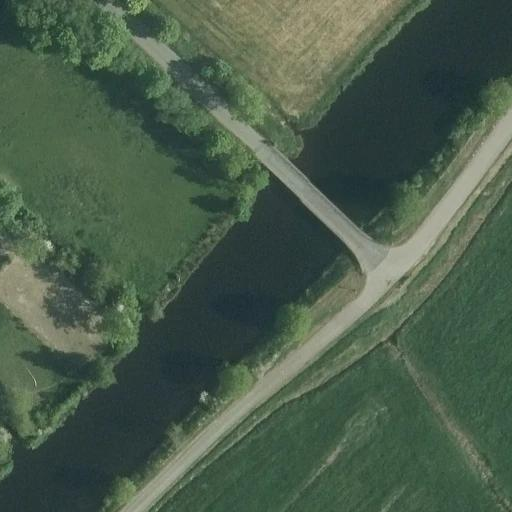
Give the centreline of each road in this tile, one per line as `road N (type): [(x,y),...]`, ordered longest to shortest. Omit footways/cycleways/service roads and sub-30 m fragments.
road 1 (unclassified): [(390,271),(99,0)]
road 2 (residential): [(133,511),(390,271)]
road 3 (unclassified): [(390,271),(511,139)]
